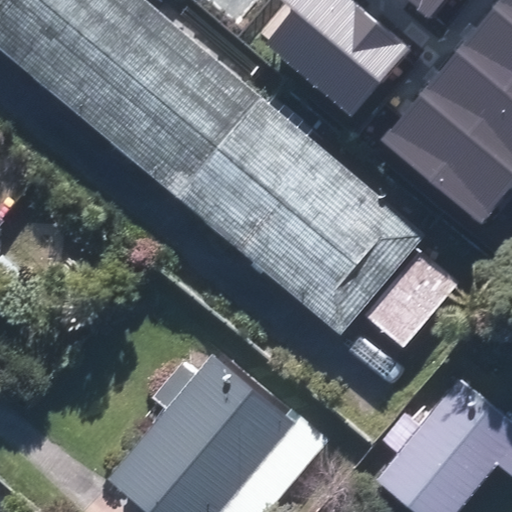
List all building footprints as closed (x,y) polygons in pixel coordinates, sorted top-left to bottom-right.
[(122,0),(0,0),(0,72),(332,347),(353,322),(398,360),(454,292),(409,255),(418,243),(122,0)] [(264,44),(352,119),(412,49),(354,0),(284,0),(294,8),(264,44)] [(408,0),(429,17),(443,0),(408,0)] [(511,0),(500,0),(493,9),(511,25),(511,0)] [(457,50),(511,96),(511,25),(493,9),(457,50)] [(421,94),(511,170),(511,96),(457,50),(421,94)] [(383,139),(485,224),(511,191),(511,170),(421,94),(383,139)] [(270,511),(326,447),(212,352),(95,490),(121,511),(270,511)] [(511,432),(451,384),(364,491),(390,511),(457,511),(511,444),(511,432)]
